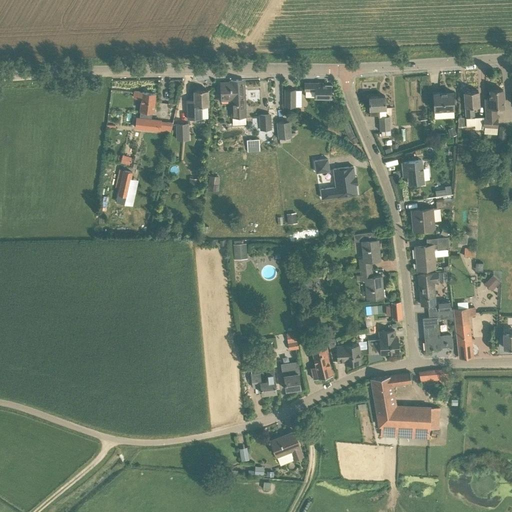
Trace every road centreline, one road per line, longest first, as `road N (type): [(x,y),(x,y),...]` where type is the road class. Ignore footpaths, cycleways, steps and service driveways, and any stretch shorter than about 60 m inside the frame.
road 1 (residential): [(412,362),(395,219),(342,70)]
road 2 (tertiary): [(70,71),(342,70)]
road 3 (unclassified): [(0,402),(135,441),(246,426)]
road 4 (tertiary): [(342,70),(511,58)]
road 5 (residential): [(246,426),(365,372)]
